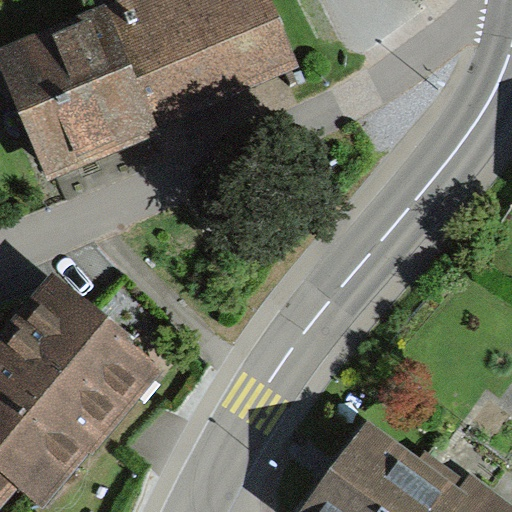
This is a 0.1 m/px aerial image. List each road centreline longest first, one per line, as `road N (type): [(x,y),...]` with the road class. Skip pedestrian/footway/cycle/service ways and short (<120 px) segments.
road 1 (tertiary): [(195,511),(252,400),(454,146),(511,42)]
road 2 (residential): [(511,25),(453,29),(332,108),(0,255)]
